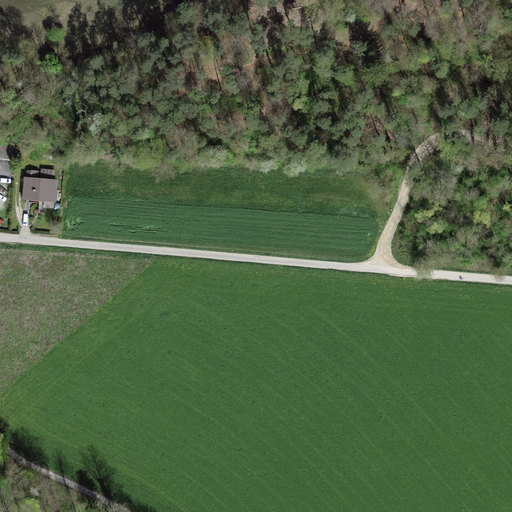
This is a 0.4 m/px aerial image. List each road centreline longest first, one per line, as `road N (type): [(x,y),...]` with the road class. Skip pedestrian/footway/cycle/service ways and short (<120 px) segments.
road 1 (unclassified): [(0,241),(511,282)]
road 2 (track): [(511,144),(459,138),(417,149),(376,270)]
road 3 (track): [(115,511),(0,442)]
